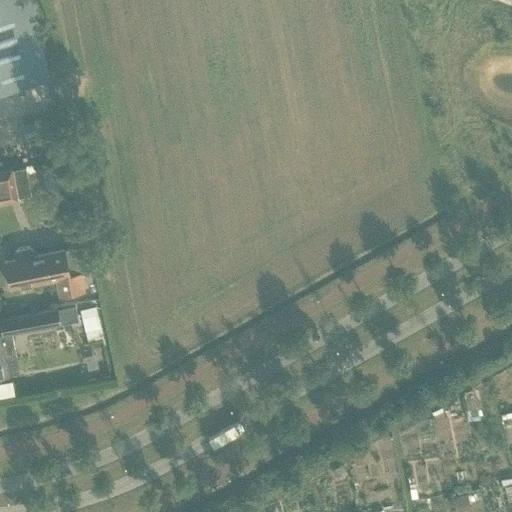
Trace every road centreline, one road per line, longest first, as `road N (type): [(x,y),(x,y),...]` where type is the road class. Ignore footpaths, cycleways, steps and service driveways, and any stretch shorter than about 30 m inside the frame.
road 1 (secondary): [(511,233),(141,442),(88,466),(0,487)]
road 2 (secondary): [(33,511),(154,473),(511,271)]
